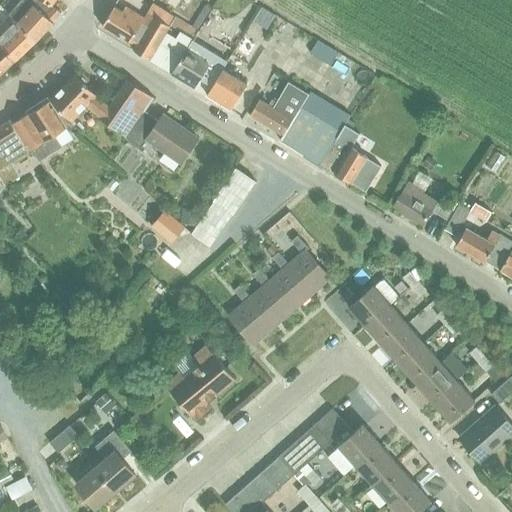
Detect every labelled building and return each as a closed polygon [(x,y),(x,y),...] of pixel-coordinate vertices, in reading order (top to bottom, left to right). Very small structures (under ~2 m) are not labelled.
[(21,0),(9,14),(13,17),(12,18),(35,41),(53,22),(61,13),(52,5),(43,0),(21,0)] [(149,60),(164,36),(170,26),(147,12),(144,17),(125,6),(123,11),(114,6),(102,26),(117,35),(119,38),(122,40),(126,41),(129,43),(130,42),(135,45),(132,50),(149,60)] [(12,18),(0,29),(0,43),(1,45),(16,60),(35,41),(12,18)] [(164,36),(149,60),(172,74),(193,39),(179,31),(173,42),(164,36)] [(222,70),(227,62),(214,54),(208,63),(204,61),(208,54),(207,48),(193,39),(172,74),(194,87),(204,72),(216,79),(222,70)] [(0,74),(16,60),(1,45),(0,45),(0,74)] [(222,70),(216,79),(207,95),(231,110),(246,85),(222,70)] [(127,137),(145,111),(154,98),(127,79),(109,106),(95,96),(96,95),(75,74),(50,100),(57,109),(70,122),(86,105),(101,117),(100,119),(127,137)] [(259,99),(250,115),(282,135),(298,108),(307,94),(288,82),(276,102),(272,99),(268,105),(259,99)] [(36,108),(12,123),(25,144),(25,145),(27,143),(40,162),(40,161),(63,147),(55,134),(71,124),(72,123),(70,122),(57,109),(50,100),(48,101),(44,99),(36,104),(36,108)] [(282,135),(279,139),(279,140),(304,154),(303,156),(314,163),(319,166),(320,164),(336,138),(341,131),(349,116),(338,110),(329,125),(325,122),(311,114),(310,115),(298,108),(282,135)] [(158,120),(145,111),(127,137),(141,147),(147,139),(180,163),(198,138),(163,114),(158,120)] [(10,120),(0,126),(0,177),(5,185),(20,176),(11,162),(29,151),(25,145),(25,144),(12,123),(10,120)] [(346,127),(323,164),(368,192),(383,168),(353,150),(361,136),(346,127)] [(496,152),(488,166),(496,171),(505,157),(496,152)] [(429,154),(423,162),(432,168),(437,160),(429,154)] [(196,227),(191,235),(195,238),(205,245),(209,248),(220,233),(255,182),(251,179),(239,171),(235,168),(212,201),(213,202),(196,227)] [(113,178),(106,186),(112,190),(118,183),(113,178)] [(422,225),(437,201),(423,193),(424,191),(409,182),(393,206),(422,225)] [(456,236),(470,211),(458,204),(444,229),(456,236)] [(171,242),(184,227),(164,210),(151,225),(171,242)] [(182,211),(181,223),(195,225),(197,212),(182,211)] [(500,270),(511,250),(511,241),(491,230),(486,239),(466,227),(456,245),(485,262),(485,261),(500,270)] [(301,254),(288,264),(286,266),(310,295),(330,278),(306,250),(308,249),(298,236),(291,242),(301,254)] [(273,243),(266,248),(271,256),(279,250),(273,243)] [(511,250),(500,270),(511,277),(511,250)] [(282,269),(269,280),(267,282),(291,311),(310,295),(286,266),(288,264),(278,252),(272,257),(282,269)] [(410,287),(417,281),(424,274),(416,266),(402,278),(410,287)] [(262,286),(249,297),(248,298),(273,327),(291,311),(267,282),(269,280),(260,269),(253,275),(262,286)] [(373,285),(349,307),(366,326),(391,305),(390,304),(399,296),(383,278),(374,286),(373,285)] [(417,281),(410,287),(419,296),(425,290),(417,281)] [(248,298),(249,297),(240,285),(234,290),(243,302),(228,315),(253,343),(273,327),(248,298)] [(350,285),(343,292),(352,301),(359,294),(350,285)] [(407,323),(391,305),(366,326),(383,345),(407,323)] [(443,325),(450,319),(442,310),(435,316),(443,325)] [(450,319),(443,325),(451,334),(458,328),(450,319)] [(407,323),(383,345),(399,364),(424,342),(407,323)] [(74,340),(68,346),(76,354),(82,347),(74,340)] [(424,342),(399,364),(416,383),(440,361),(424,342)] [(236,378),(213,352),(212,352),(206,345),(192,356),(189,352),(173,365),(179,373),(166,384),(192,415),(198,421),(212,409),(207,403),(236,378)] [(477,362),(484,356),(476,347),(469,353),(477,362)] [(484,356),(477,362),(484,371),(491,365),(484,356)] [(457,380),(440,361),(416,383),(432,402),(457,380)] [(499,403),(511,391),(511,374),(490,394),(499,403)] [(457,380),(432,402),(450,422),(474,400),(457,380)] [(107,393),(94,404),(100,411),(113,400),(107,393)] [(459,437),(481,462),(511,434),(511,425),(495,406),(459,437)] [(332,408),(322,416),(338,434),(348,426),(332,408)] [(322,416),(314,424),(330,442),(338,434),(322,416)] [(314,424),(305,432),(321,450),(330,442),(314,424)] [(355,465),(380,443),(363,424),(338,445),(355,465)] [(60,451),(78,434),(70,425),(51,441),(60,451)] [(106,458),(96,466),(116,490),(134,474),(122,460),(132,452),(113,431),(96,446),(106,458)] [(321,450),(305,432),(296,440),(312,458),(321,450)] [(312,458),(296,440),(287,448),(303,466),(312,458)] [(397,462),(380,443),(355,465),(372,483),(397,462)] [(303,466),(287,448),(278,456),(294,474),(303,466)] [(294,474),(278,456),(269,464),(285,482),(294,474)] [(397,462),(372,483),(388,502),(413,480),(397,462)] [(269,464),(260,472),(276,489),(285,482),(269,464)] [(116,490),(96,466),(76,484),(96,508),(116,490)] [(313,483),(320,478),(312,469),(306,475),(313,483)] [(8,470),(0,474),(0,482),(1,485),(13,479),(8,470)] [(260,472),(251,480),(267,497),(276,489),(260,472)] [(251,480),(242,488),(258,505),(267,497),(251,480)] [(413,480),(388,502),(397,511),(416,511),(430,500),(413,480)] [(309,504),(317,497),(305,484),(297,491),(309,504)] [(242,488),(234,496),(248,511),(251,511),(258,505),(242,488)] [(248,511),(234,496),(225,504),(232,511),(248,511)] [(326,511),(329,511),(317,497),(309,504),(316,511),(326,511)] [(338,511),(340,511),(346,506),(339,497),(332,504),(338,511)]
